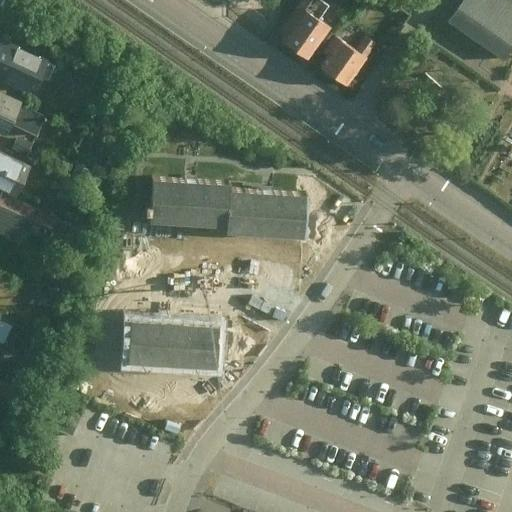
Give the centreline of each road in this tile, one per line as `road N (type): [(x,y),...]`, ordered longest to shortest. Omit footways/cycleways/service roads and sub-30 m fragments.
road 1 (residential): [(178,511),(412,170)]
road 2 (residential): [(166,0),(412,170)]
road 3 (residential): [(412,170),(511,238)]
